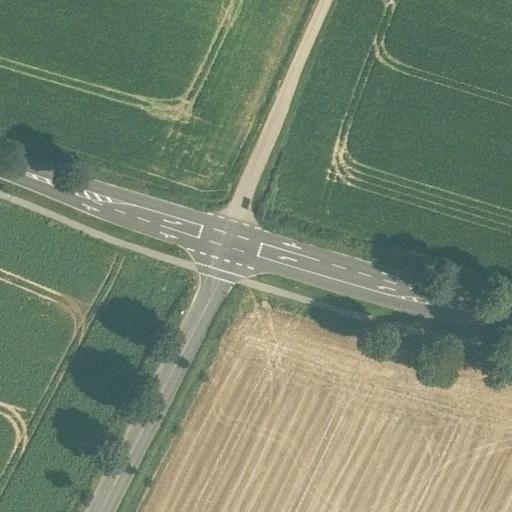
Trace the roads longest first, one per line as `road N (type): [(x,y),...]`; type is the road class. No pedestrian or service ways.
road 1 (tertiary): [(229,248),(511,334)]
road 2 (primary): [(229,248),(96,511)]
road 3 (tertiary): [(0,176),(229,248)]
